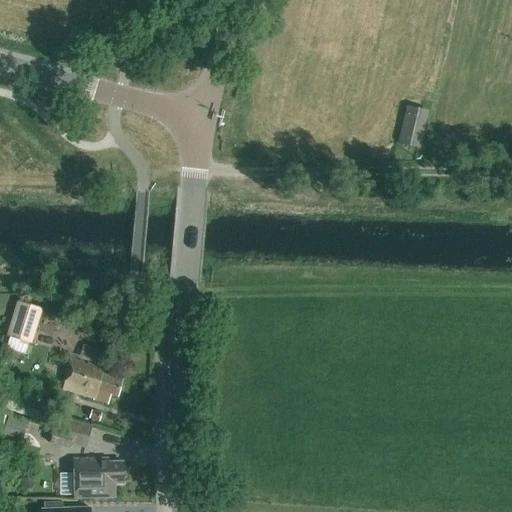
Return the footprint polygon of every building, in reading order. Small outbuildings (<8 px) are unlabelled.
[(406,105),(397,143),(419,148),(428,110),(406,105)] [(17,302),(7,336),(31,344),(41,309),(17,302)] [(117,397),(122,380),(101,374),(102,369),(71,360),(63,387),(93,396),(92,400),(107,404),(110,395),(117,397)] [(101,414),(91,410),(89,418),(98,421),(101,414)] [(85,448),(91,427),(64,419),(60,431),(53,429),(49,443),(68,448),(70,444),(85,448)] [(108,462),(108,459),(73,459),(73,498),(114,498),(114,484),(123,484),(122,462),(108,462)]
